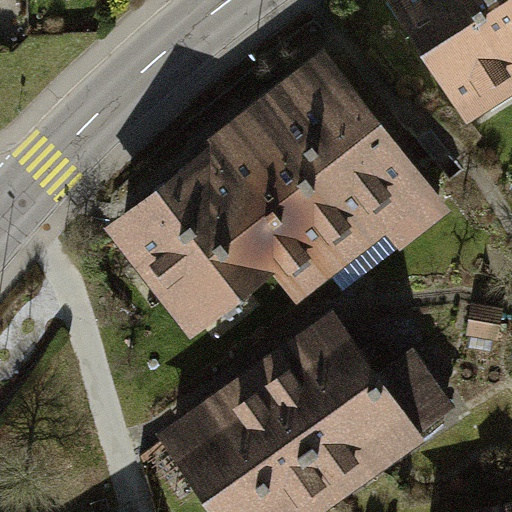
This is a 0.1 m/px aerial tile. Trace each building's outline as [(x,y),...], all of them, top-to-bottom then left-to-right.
[(511,83),(511,0),(389,0),(463,115),(511,83)] [(319,43),(100,217),(191,331),(270,268),(291,294),(380,223),(398,245),(448,205),(319,43)] [(462,296),(457,333),(494,338),(498,301),(462,296)] [(327,298),(155,414),(220,511),(296,511),(454,407),(407,337),(370,362),(327,298)] [(511,511),(511,494),(422,511),(511,511)]
